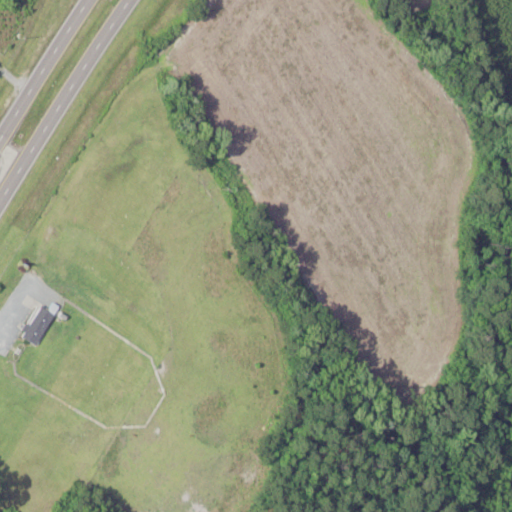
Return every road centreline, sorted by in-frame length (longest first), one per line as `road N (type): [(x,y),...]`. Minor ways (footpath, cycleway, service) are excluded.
road 1 (trunk): [(0,202),(125,0)]
road 2 (trunk): [(82,0),(0,134)]
